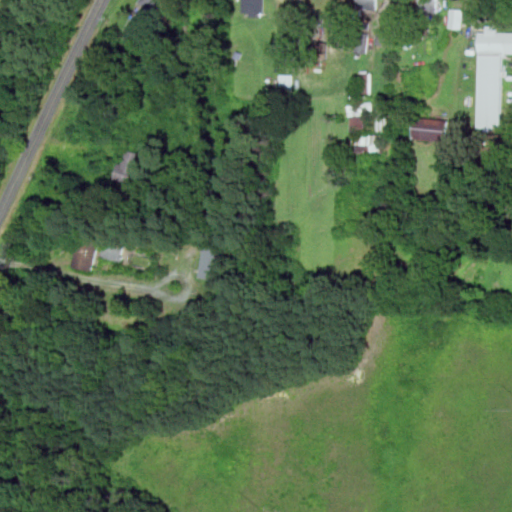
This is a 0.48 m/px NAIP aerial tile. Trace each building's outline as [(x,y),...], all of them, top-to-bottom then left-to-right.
[(171,0),(146,0),(146,10),(171,10),(171,0)] [(245,0),(245,16),(266,16),(266,0),(245,0)] [(380,0),(360,0),(360,9),(380,9),(380,0)] [(439,0),(421,0),(421,14),(439,14),(439,0)] [(466,9),(452,8),(451,28),(464,29),(466,9)] [(481,53),(511,53),(511,33),(500,33),(500,26),(481,26),(481,53)] [(393,46),(396,30),(381,27),(378,43),(393,46)] [(367,51),(368,42),(359,41),(358,50),(367,51)] [(374,70),(362,70),(362,93),(374,93),(374,70)] [(282,88),(294,88),(294,74),(282,74),(282,88)] [(374,103),(349,103),(350,115),(375,114),(374,103)] [(390,130),(390,105),(380,105),(380,130),(390,130)] [(366,126),(366,115),(353,115),(353,126),(366,126)] [(450,121),(416,121),(416,139),(450,139),(450,121)] [(382,151),(382,134),(353,134),(353,151),(382,151)] [(116,180),(135,185),(144,153),(125,148),(116,180)] [(76,266),(95,270),(103,238),(83,233),(76,266)] [(125,259),(126,243),(107,241),(105,257),(125,259)] [(221,279),(227,246),(207,243),(201,276),(221,279)]
